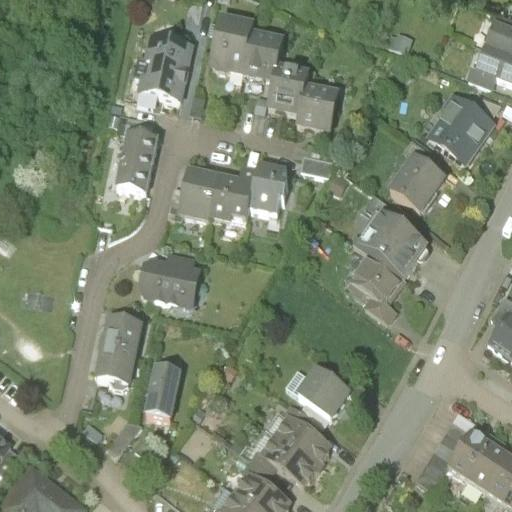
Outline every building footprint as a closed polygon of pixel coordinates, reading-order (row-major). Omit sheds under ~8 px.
[(511,27),(501,24),(493,21),(489,31),(496,34),(511,39),(511,27)] [(243,81),(251,43),(253,35),(223,29),(213,75),(215,76),(218,80),(227,82),(232,79),(243,81)] [(511,39),(496,34),(487,56),(511,65),(511,39)] [(412,45),(398,40),(393,55),(407,60),(412,45)] [(275,88),(278,77),(283,50),(251,43),(243,81),(275,88)] [(192,57),(152,48),(148,69),(144,71),(141,83),(144,87),(141,100),(181,109),(192,57)] [(511,92),(511,65),(487,56),(478,79),(497,87),(511,92)] [(271,105),(269,115),(301,122),(306,97),(309,83),(278,77),(275,88),(271,105)] [(478,79),(472,77),(468,88),(493,97),(497,87),(478,79)] [(301,122),(298,134),(330,141),(338,104),(306,97),(301,122)] [(470,114),(453,102),(443,116),(448,119),(429,145),(465,172),(494,132),(490,129),(470,114)] [(269,115),(271,105),(260,103),(257,119),(268,122),(269,115)] [(502,113),(477,104),(470,114),(490,129),(502,113)] [(196,105),(192,123),(202,125),(206,107),(196,105)] [(129,142),(150,147),(154,132),(121,124),(117,140),(129,142)] [(150,147),(129,142),(116,196),(146,203),(159,149),(150,147)] [(431,162),(414,150),(406,162),(414,167),(424,173),(431,162)] [(306,152),(304,164),(329,169),(332,157),(306,152)] [(329,169),(304,164),(302,179),(328,185),(335,175),(337,171),(329,169)] [(424,173),(414,167),(391,199),(419,218),(441,186),(424,173)] [(260,174),(259,179),(250,223),(276,228),(280,210),(285,211),(289,193),(284,192),(286,179),(260,174)] [(246,230),(250,223),(259,179),(244,176),(241,191),(220,187),(211,227),(231,231),(232,227),(246,230)] [(211,229),(211,227),(220,187),(190,181),(186,202),(181,223),(211,229)] [(336,181),(327,196),(341,203),(349,189),(336,181)] [(181,223),(186,202),(175,199),(169,226),(180,228),(181,223)] [(399,220),(374,203),(366,214),(384,226),(391,231),(399,220)] [(362,257),(371,263),(405,288),(427,257),(391,231),(384,226),(362,257)] [(386,314),(405,288),(371,263),(351,290),(372,305),(386,314)] [(170,265),(168,275),(193,281),(195,270),(170,265)] [(168,275),(155,273),(146,278),(142,299),(148,307),(192,316),(199,282),(193,281),(168,275)] [(386,314),(372,305),(365,314),(390,332),(397,322),(386,314)] [(511,310),(507,306),(494,325),(504,332),(511,319),(511,310)] [(489,352),(511,368),(511,319),(504,332),(489,352)] [(118,321),(116,333),(139,338),(142,326),(118,321)] [(110,332),(104,362),(134,367),(139,338),(116,333),(110,332)] [(134,367),(104,362),(102,372),(97,376),(95,383),(98,388),(110,390),(114,396),(122,399),(129,395),(134,367)] [(170,429),(179,385),(156,380),(147,425),(170,429)] [(348,401),(318,380),(309,391),(299,405),(308,412),(329,428),(348,401)] [(299,405),(309,391),(298,383),(287,397),(299,405)] [(308,412),(301,421),(311,429),(322,437),(329,428),(308,412)] [(292,415),(286,424),(290,427),(304,437),(311,429),(301,421),(292,415)] [(449,477),(473,440),(477,434),(458,422),(416,489),(432,499),(440,487),(442,489),(449,477)] [(290,427),(276,446),(320,476),(330,462),(327,460),(329,456),(304,437),(290,427)] [(128,431),(108,458),(118,466),(141,435),(128,431)] [(449,477),(468,489),(492,452),(473,440),(449,477)] [(310,489),(320,476),(276,446),(264,463),(279,474),(304,493),(307,487),(310,489)] [(0,470),(10,457),(11,456),(0,448),(0,470)] [(468,489),(486,501),(510,464),(492,452),(468,489)] [(0,481),(6,486),(21,466),(10,457),(0,470),(0,481)] [(249,483),(264,494),(279,474),(258,460),(244,479),(249,483)] [(486,501),(503,511),(504,511),(511,501),(511,465),(510,464),(486,501)] [(77,511),(32,476),(2,511),(77,511)] [(249,483),(236,502),(250,511),(287,511),(264,494),(249,483)] [(250,511),(236,502),(228,511),(250,511)]
